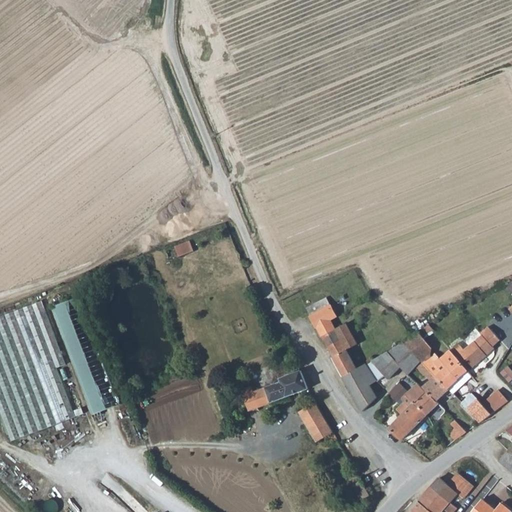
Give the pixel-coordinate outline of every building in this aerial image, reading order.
[(182,257),(197,251),(193,240),(178,246),(182,257)] [(80,294),(51,305),(91,413),(121,405),(80,294)] [(327,297),(307,308),(311,316),(331,304),(327,297)] [(0,410),(11,441),(85,413),(43,300),(0,316),(0,410)] [(336,328),(331,320),(338,316),(331,304),(311,316),(322,336),(336,328)] [(347,323),(336,328),(342,339),(344,343),(355,337),(347,323)] [(430,333),(426,327),(420,331),(432,347),(443,339),(435,329),(430,333)] [(336,328),(322,336),(328,347),(342,339),(336,328)] [(460,343),(451,349),(469,371),(503,341),(492,328),(465,350),(460,343)] [(432,347),(420,331),(413,335),(405,341),(422,359),(432,355),(432,350),(432,347)] [(348,350),(358,344),(355,337),(344,343),(342,339),(328,347),(344,377),(358,369),(348,350)] [(422,359),(405,341),(388,352),(402,367),(422,359)] [(451,349),(441,359),(460,379),(469,371),(451,349)] [(402,367),(388,352),(372,361),(367,364),(378,380),(379,382),(386,376),(389,379),(402,367)] [(440,358),(435,362),(429,367),(449,388),(460,379),(441,359),(440,358)] [(437,401),(450,389),(449,388),(429,367),(424,361),(414,369),(423,379),(418,383),(421,386),(437,401)] [(358,369),(344,377),(363,411),(377,397),(371,385),(378,380),(367,364),(367,363),(358,369)] [(510,383),(511,381),(511,369),(507,364),(499,370),(510,383)] [(249,410),(308,388),(301,370),(281,378),(282,382),(255,391),(252,386),(242,389),(249,410)] [(469,371),(460,379),(464,383),(473,375),(469,371)] [(449,388),(450,389),(453,393),(464,383),(460,379),(449,388)] [(409,392),(400,383),(389,393),(398,403),(409,392)] [(428,414),(440,404),(437,401),(421,386),(405,401),(406,403),(411,407),(416,402),(428,414)] [(499,390),(483,404),(493,413),(509,401),(499,390)] [(318,441),(334,432),(315,399),(299,408),(318,441)] [(493,413),(483,404),(479,399),(468,408),(481,422),(493,413)] [(416,402),(411,407),(406,403),(399,410),(403,415),(390,429),(403,439),(428,414),(416,402)] [(450,434),(456,440),(467,432),(456,420),(453,424),(456,428),(450,434)] [(511,435),(511,446),(500,461),(505,465),(511,470),(511,426),(506,431),(511,435)] [(477,490),(485,495),(497,477),(489,471),(477,490)] [(449,484),(440,477),(411,511),(442,511),(445,509),(448,511),(454,511),(458,508),(451,502),(455,497),(460,501),(463,498),(464,498),(475,486),(459,473),(449,484)] [(364,501),(372,496),(363,480),(355,485),(364,501)] [(502,499),(511,504),(511,502),(511,495),(505,492),(502,499)] [(511,511),(511,509),(504,503),(498,510),(485,499),(473,511),(511,511)]
